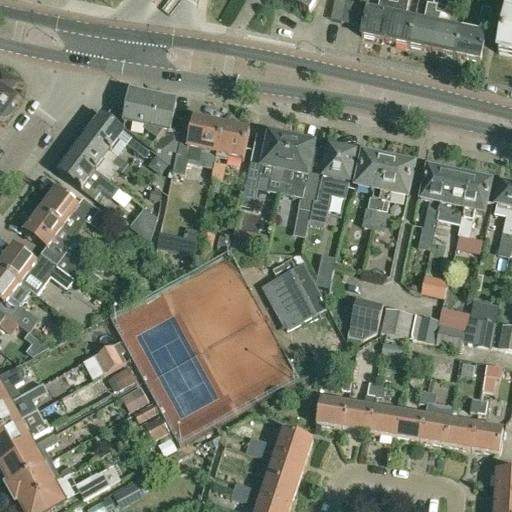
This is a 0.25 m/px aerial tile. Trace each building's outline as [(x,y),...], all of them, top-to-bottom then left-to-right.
[(280,0),(309,17),(319,0),(280,0)] [(389,5),(390,0),(380,0),(377,14),(371,13),(372,7),(362,1),(358,6),(354,27),(364,29),(362,39),(386,44),(394,6),(389,5)] [(409,49),(415,22),(405,20),(409,0),(390,0),(389,5),(394,6),(386,44),(409,49)] [(343,24),(347,4),(336,1),(332,22),(343,24)] [(445,17),(448,2),(444,1),(443,6),(438,5),(438,8),(437,15),(441,16),(438,27),(448,30),(451,18),(445,17)] [(354,27),(358,6),(347,4),(343,24),(354,27)] [(438,8),(428,6),(424,24),(415,22),(409,49),(433,54),(438,27),(441,16),(437,15),(438,8)] [(491,15),(492,11),(482,9),(479,25),(488,27),(489,24),(491,15)] [(511,58),(511,16),(506,15),(498,55),(511,58)] [(462,32),(448,30),(438,27),(433,54),(456,59),(462,32)] [(462,32),(456,59),(480,64),(486,38),(462,32)] [(0,120),(1,119),(2,120),(3,120),(4,120),(6,120),(7,119),(8,119),(9,118),(10,117),(11,115),(11,114),(11,113),(11,111),(11,110),(10,109),(10,108),(14,102),(6,96),(12,88),(10,87),(10,85),(10,83),(10,82),(9,80),(8,79),(8,78),(6,77),(5,77),(3,76),(1,76),(0,76),(0,120)] [(106,121),(150,154),(164,136),(170,137),(177,106),(130,96),(127,109),(116,107),(106,121)] [(150,154),(106,121),(102,118),(88,138),(109,154),(119,142),(145,161),(150,154)] [(217,158),(224,128),(194,122),(189,141),(181,139),(173,175),(185,178),(190,152),(217,158)] [(224,128),(217,158),(243,163),(250,134),(224,128)] [(241,210),(253,213),(258,192),(267,194),(270,181),(282,184),(284,173),(285,173),(292,142),(270,137),(263,168),(262,168),(261,168),(251,166),(241,210)] [(126,167),(109,154),(88,138),(73,157),(95,173),(103,162),(120,175),(126,167)] [(314,147),(292,142),(285,173),(284,173),(282,184),(294,186),(291,200),(301,202),(299,212),(312,215),(320,181),(308,179),(309,178),(308,178),(314,147)] [(330,199),(345,202),(355,156),(330,150),(317,206),(328,209),(330,199)] [(95,173),(73,157),(58,177),(92,202),(100,193),(111,201),(118,191),(95,173)] [(374,234),(389,163),(364,157),(357,189),(372,192),(364,232),(374,234)] [(407,200),(414,168),(389,163),(374,234),(383,236),(392,196),(407,200)] [(212,181),(222,183),(225,169),(215,167),(212,181)] [(438,225),(448,176),(428,171),(421,203),(430,205),(424,232),(436,234),(438,225)] [(461,230),(472,181),(448,176),(438,225),(461,230)] [(485,216),(492,185),(472,181),(461,230),(459,239),(471,242),(476,215),(485,216)] [(213,185),(211,194),(218,196),(220,186),(213,185)] [(510,260),(511,248),(511,189),(501,187),(497,208),(495,217),(507,220),(499,257),(510,260)] [(79,210),(56,193),(40,214),(63,232),(62,233),(74,241),(86,225),(90,228),(99,215),(83,203),(79,210)] [(150,245),(157,222),(143,212),(129,230),(150,245)] [(62,233),(63,232),(40,214),(24,236),(47,253),(42,259),(57,271),(74,284),(84,271),(63,255),(74,241),(62,233)] [(249,252),(269,255),(272,239),(237,233),(233,256),(248,257),(249,252)] [(213,238),(198,235),(193,260),(207,263),(213,238)] [(228,255),(231,242),(220,239),(217,253),(228,255)] [(57,271),(42,259),(37,266),(14,249),(0,268),(0,271),(21,288),(20,289),(29,296),(35,300),(48,284),(57,271)] [(307,270),(296,276),(291,266),(275,275),(281,285),(267,292),(291,336),(331,314),(307,270)] [(21,288),(0,271),(0,305),(2,307),(0,309),(0,315),(6,320),(9,322),(9,323),(18,330),(29,338),(39,325),(18,309),(29,296),(20,289),(21,288)] [(427,280),(422,299),(445,304),(449,285),(427,280)] [(377,337),(383,310),(357,304),(348,342),(363,345),(377,337)] [(415,319),(388,313),(383,336),(410,342),(415,319)] [(441,324),(418,319),(413,343),(436,348),(441,327),(441,324)] [(478,339),(465,336),(463,345),(491,351),(496,325),(482,322),(478,339)] [(466,332),(441,327),(436,348),(461,353),(466,332)] [(511,329),(504,328),(499,352),(511,354),(511,329)] [(384,345),(382,358),(403,360),(405,348),(396,347),(384,345)] [(113,350),(101,357),(111,375),(123,368),(113,350)] [(463,366),(461,379),(473,382),(474,375),(476,369),(463,366)] [(10,406),(21,400),(16,390),(27,384),(20,370),(0,381),(0,412),(10,407),(10,406)] [(130,371),(114,379),(121,392),(137,384),(130,371)] [(343,394),(351,395),(353,379),(345,378),(343,394)] [(376,399),(378,383),(370,382),(368,398),(376,399)] [(378,383),(376,399),(384,400),(386,385),(378,383)] [(38,415),(33,405),(47,398),(42,388),(21,400),(10,406),(10,407),(0,412),(0,436),(3,435),(3,434),(20,425),(23,423),(27,421),(38,415)] [(141,391),(129,398),(136,412),(149,405),(141,391)] [(428,408),(431,392),(423,391),(420,407),(428,408)] [(431,392),(428,408),(436,409),(438,393),(431,392)] [(478,416),(480,400),(472,399),(470,415),(478,416)] [(480,400),(478,416),(486,417),(488,402),(480,400)] [(345,432),(349,407),(321,402),(317,428),(345,432)] [(370,436),(374,411),(349,407),(345,432),(370,436)] [(154,408),(133,419),(138,428),(158,417),(154,408)] [(396,441),(400,415),(374,411),(370,436),(396,441)] [(0,467),(16,459),(12,453),(30,443),(52,431),(47,422),(45,423),(40,414),(38,415),(27,421),(23,423),(20,425),(3,434),(3,435),(0,436),(0,467)] [(418,418),(400,415),(396,441),(422,445),(426,420),(418,418)] [(447,449),(452,424),(426,420),(422,445),(447,449)] [(161,422),(145,431),(153,446),(169,437),(161,422)] [(473,453),(476,428),(452,424),(447,449),(473,453)] [(499,458),(503,433),(476,428),(473,453),(499,458)] [(305,468),(313,444),(284,434),(275,458),(305,468)] [(27,478),(51,465),(46,454),(58,447),(54,439),(34,450),(30,443),(12,453),(16,459),(0,467),(0,468),(10,486),(26,477),(27,478)] [(162,447),(159,449),(165,461),(172,457),(178,454),(175,448),(172,442),(162,447)] [(249,450),(264,455),(267,447),(251,442),(249,450)] [(262,462),(264,455),(249,450),(246,457),(262,462)] [(297,490),(305,468),(275,458),(268,481),(297,490)] [(36,497),(61,483),(51,465),(27,478),(26,477),(10,486),(7,488),(16,504),(19,502),(21,506),(36,498),(36,497)] [(113,471),(78,490),(71,478),(61,483),(36,497),(36,498),(21,506),(24,511),(52,511),(80,497),(85,504),(121,485),(113,471)] [(511,475),(497,474),(496,500),(511,500),(511,475)] [(287,511),(290,511),(297,490),(268,481),(260,504),(287,511)] [(234,495),(249,500),(251,493),(236,488),(234,495)] [(246,508),(249,500),(234,495),(231,503),(246,508)] [(511,511),(511,500),(496,500),(494,511),(511,511)] [(112,511),(115,511),(109,501),(101,505),(104,511),(112,511)]
